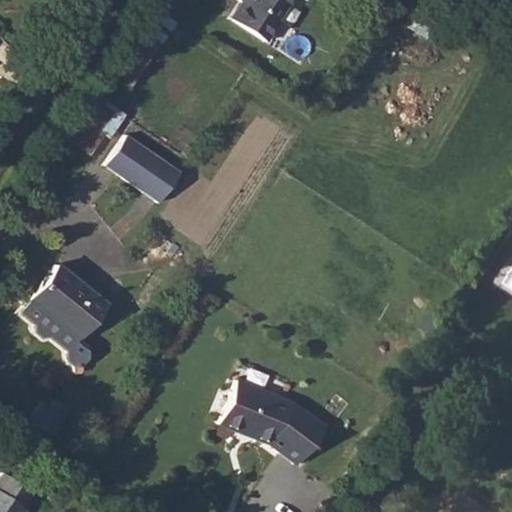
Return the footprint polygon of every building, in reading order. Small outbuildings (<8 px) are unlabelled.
[(138,0),(98,60),(133,83),(177,17),(151,0),(138,0)] [(240,0),(242,2),(231,18),(263,40),(276,20),(274,19),(286,0),(240,0)] [(475,0),(490,9),(496,0),(475,0)] [(78,119),(64,140),(87,154),(100,133),(78,119)] [(125,133),(104,164),(158,201),(180,170),(125,133)] [(53,264),(17,312),(63,346),(101,301),(53,264)] [(44,394),(28,419),(47,432),(48,431),(64,409),(44,394)] [(316,443),(283,420),(227,400),(211,444),(232,452),(236,450),(245,454),(247,458),(261,462),(289,482),(316,443)] [(0,511),(18,511),(21,508),(18,505),(28,490),(0,471),(0,511)]
